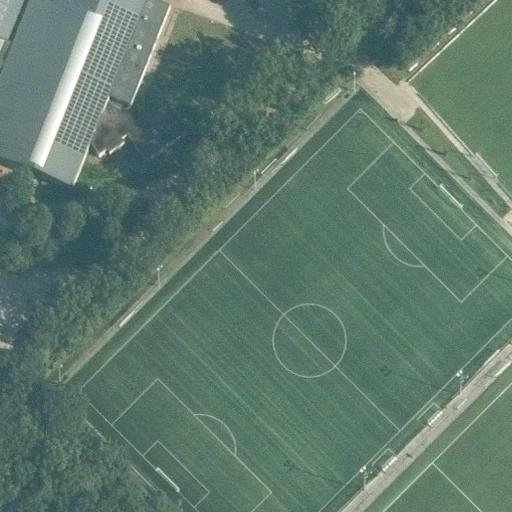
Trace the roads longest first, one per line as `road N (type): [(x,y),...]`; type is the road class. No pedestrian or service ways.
road 1 (residential): [(0,366),(398,0)]
road 2 (track): [(144,511),(0,369)]
